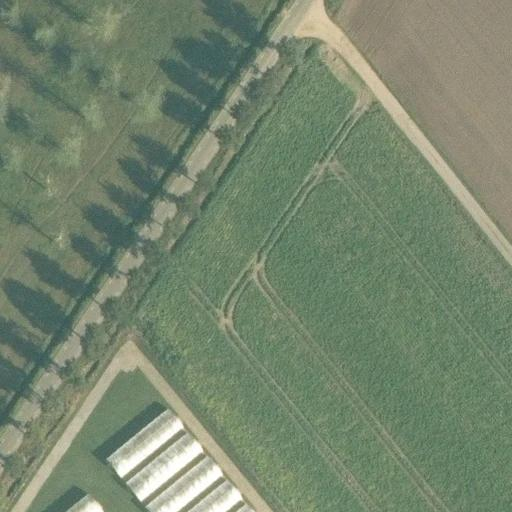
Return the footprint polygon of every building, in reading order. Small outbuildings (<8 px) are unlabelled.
[(121,479),(184,426),(168,408),(105,461),(121,479)] [(125,484),(141,503),(203,451),(188,432),(125,484)] [(144,506),(147,511),(176,511),(224,477),(209,457),(144,506)] [(254,511),(246,502),(245,503),(229,481),(187,511),(254,511)] [(65,511),(99,511),(102,510),(86,493),(65,511)]
